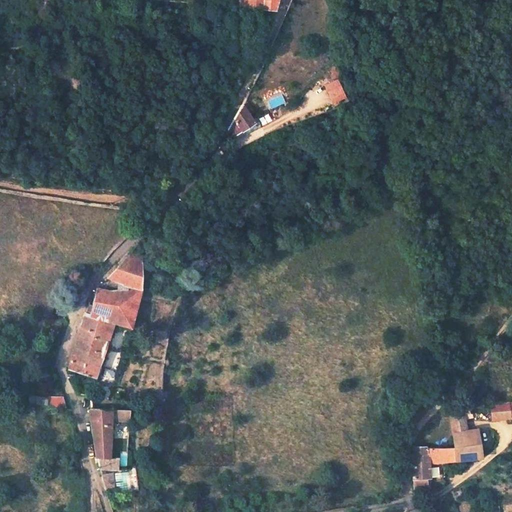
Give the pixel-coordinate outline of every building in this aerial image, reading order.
[(250,8),(251,0),(225,0),(225,7),(250,8)] [(251,0),(250,8),(274,10),(278,0),(251,0)] [(343,95),(336,80),(324,85),(331,100),(343,95)] [(227,129),(232,137),(254,122),(246,110),(249,108),(244,102),(227,129)] [(68,369),(94,376),(110,322),(129,328),(140,285),(142,263),(128,261),(126,255),(106,275),(126,288),(124,293),(107,293),(97,288),(93,300),(89,299),(87,305),(92,305),(68,369)] [(48,397),(48,408),(61,408),(58,397),(48,397)] [(507,418),(506,403),(490,404),(492,420),(507,418)] [(460,407),(447,408),(451,446),(410,448),(411,462),(408,462),(410,491),(421,490),(421,479),(426,479),(425,460),(431,459),(435,462),(477,456),(474,428),(464,429),(460,407)] [(89,411),(100,472),(132,468),(129,454),(120,454),(118,438),(126,437),(121,410),(89,411)] [(74,470),(78,475),(85,473),(80,460),(73,462),(74,470)] [(100,475),(106,493),(117,493),(113,474),(100,475)]
